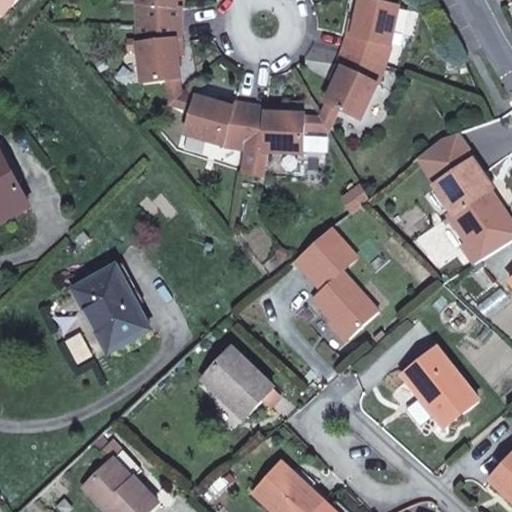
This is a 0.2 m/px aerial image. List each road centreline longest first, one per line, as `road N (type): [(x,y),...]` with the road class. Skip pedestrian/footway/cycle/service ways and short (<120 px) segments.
road 1 (residential): [(428,486),(332,401),(309,423),(378,499)]
road 2 (residential): [(247,0),(241,33),(274,54),(293,46),(300,21),(284,0)]
